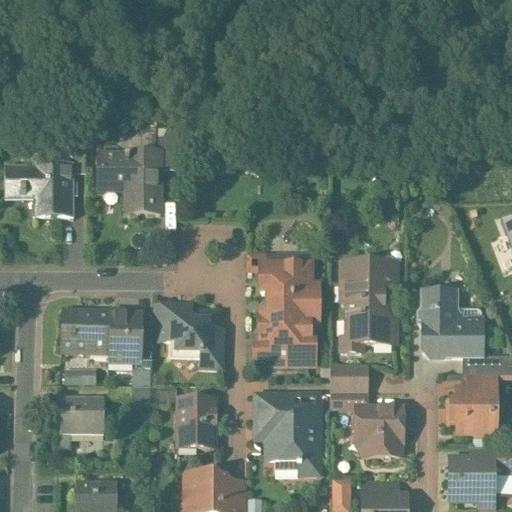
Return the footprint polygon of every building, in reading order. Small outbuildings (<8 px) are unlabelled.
[(84,134),(64,134),(64,153),(71,153),(71,170),(72,170),(72,180),(84,180),(84,134)] [(177,134),(155,134),(155,150),(164,150),(164,176),(177,175),(177,134)] [(125,159),(96,159),(96,195),(124,194),(125,219),(159,219),(158,156),(125,156),(125,159)] [(71,170),(32,170),(32,172),(3,172),(4,206),(32,206),(32,224),(53,224),(53,240),(55,240),(55,224),(72,224),(72,180),(72,170),(71,170)] [(511,224),(501,225),(511,255),(511,224)] [(393,269),(350,269),(350,287),(341,287),(341,307),(346,307),(346,345),(354,345),(359,349),(393,350),(393,328),(387,328),(382,323),(382,298),(387,293),(393,293),(393,269)] [(308,271),(284,271),(284,273),(260,273),(260,297),(264,297),(264,321),(260,321),(260,345),(270,345),(270,370),(312,370),(312,343),(308,343),(308,329),(310,328),(312,327),(315,325),(315,321),(314,317),(313,316),(311,314),(308,313),(308,271)] [(454,297),(422,297),(422,313),(417,318),(417,328),(422,332),(422,346),(432,346),(432,349),(438,355),(441,355),(441,361),(480,361),(480,334),(467,334),(463,330),(454,330),(454,297)] [(135,327),(122,314),(116,320),(109,319),(108,358),(107,358),(107,362),(137,363),(138,363),(139,327),(135,327)] [(215,323),(205,322),(205,320),(204,319),(203,317),(202,316),(201,315),(198,315),(195,316),(194,317),(192,318),(192,320),(192,322),(178,322),(178,338),(151,337),(151,345),(176,345),(175,357),(198,357),(198,371),(219,372),(219,354),(214,353),(215,323)] [(178,318),(152,317),(151,337),(178,338),(178,322),(178,318)] [(109,319),(61,318),(60,357),(107,358),(108,358),(109,319)] [(151,327),(139,327),(138,363),(137,363),(136,373),(150,373),(151,327)] [(63,372),(64,388),(97,387),(97,371),(63,372)] [(343,372),(329,372),(329,398),(364,397),(364,384),(343,384),(343,372)] [(495,379),(461,379),(461,395),(495,395),(495,379)] [(130,392),(107,392),(107,405),(130,405),(130,392)] [(175,392),(149,392),(148,411),(168,411),(168,406),(175,406),(175,392)] [(461,395),(455,395),(455,405),(449,405),(449,429),(455,429),(455,439),(473,439),(473,435),(486,435),(490,430),(490,412),(495,408),(495,395),(461,395)] [(299,397),(260,397),(260,425),(277,425),(278,409),(299,409),(299,397)] [(364,397),(329,398),(329,415),(354,415),(354,413),(367,413),(367,397),(364,397)] [(102,404),(58,403),(58,439),(102,440),(102,404)] [(213,404),(180,403),(180,413),(177,413),(177,445),(191,445),(191,453),(213,453),(213,429),(214,429),(214,417),(213,416),(213,404)] [(299,409),(278,409),(277,425),(277,461),(278,462),(278,466),(296,466),(296,471),(297,471),(297,478),(317,478),(317,435),(319,433),(319,424),(317,422),(317,409),(299,409)] [(367,413),(354,413),(354,415),(354,423),(351,426),(351,432),(354,435),(365,435),(365,461),(399,461),(399,447),(401,447),(401,446),(404,443),(404,438),(402,435),(401,435),(401,413),(367,413)] [(491,464),(449,465),(449,505),(491,505),(491,464)] [(209,478),(184,478),(184,493),(192,500),(192,506),(187,511),(244,511),(245,486),(230,486),(225,482),(213,482),(209,478)] [(349,511),(349,485),(332,485),(331,511),(349,511)] [(397,485),(363,485),(363,503),(397,503),(397,485)] [(116,488),(75,488),(74,511),(110,511),(111,503),(116,503),(116,488)] [(363,503),(361,503),(361,511),(404,511),(405,503),(397,503),(363,503)]
